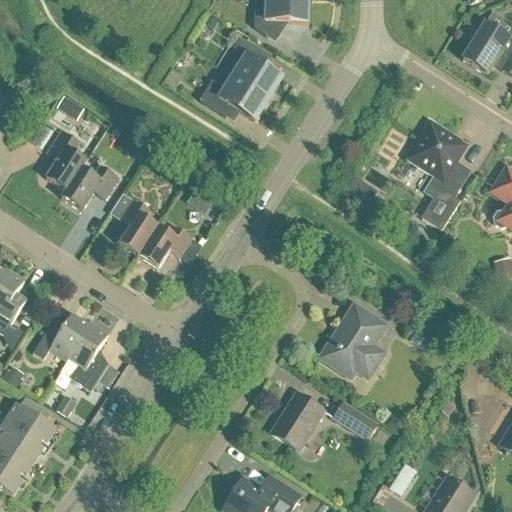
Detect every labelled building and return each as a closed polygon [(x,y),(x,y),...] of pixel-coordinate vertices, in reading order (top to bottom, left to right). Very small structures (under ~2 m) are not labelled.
[(465,0),(470,8),(486,0),(465,0)] [(254,16),(253,33),(266,42),(276,27),(288,27),(306,28),(307,2),(265,1),(264,17),(254,16)] [(208,20),(203,28),(212,34),(217,26),(208,20)] [(511,48),(507,45),(508,44),(484,29),(461,65),(485,80),(494,66),(503,71),(500,75),(511,82),(511,48)] [(231,81),(267,104),(280,83),(258,69),(264,59),(240,43),(233,54),(239,57),(226,78),(231,81)] [(174,94),(182,80),(172,74),(163,87),(174,94)] [(253,125),(267,104),(231,82),(224,93),(212,86),(198,106),(225,122),(231,112),(253,125)] [(59,107),(56,112),(60,115),(66,119),(67,117),(69,114),(73,108),(63,101),(59,107)] [(420,142),(406,164),(433,181),(424,197),(433,202),(420,223),(440,236),(459,206),(452,202),(466,180),(452,172),(466,151),(441,135),(442,134),(429,125),(419,141),(420,142)] [(80,173),(85,166),(72,158),(78,148),(61,137),(47,158),(57,165),(45,184),(65,196),(61,203),(61,204),(66,197),(80,173)] [(511,175),(505,171),(489,197),(507,208),(502,216),(496,217),(493,222),(494,229),(499,232),(505,231),(511,235),(511,175)] [(80,173),(66,197),(61,204),(81,216),(93,198),(104,204),(117,183),(100,172),(93,182),(80,173)] [(353,181),(346,193),(352,197),(357,200),(365,188),(360,185),(353,181)] [(320,182),(311,193),(324,204),(333,192),(320,182)] [(138,262),(157,232),(145,224),(149,217),(122,199),(109,219),(129,232),(118,249),(138,262)] [(157,232),(138,262),(157,275),(168,257),(178,264),(191,244),(174,233),(169,240),(157,232)] [(511,282),(511,277),(508,262),(493,266),(498,286),(511,282)] [(0,339),(3,341),(26,304),(16,298),(24,286),(6,274),(4,277),(5,277),(0,284),(0,339)] [(367,384),(384,358),(373,351),(386,331),(353,309),(318,363),(351,384),(356,377),(367,384)] [(89,331),(88,331),(71,319),(57,341),(47,335),(32,358),(42,365),(49,355),(66,367),(68,365),(67,364),(89,331)] [(20,327),(27,331),(31,325),(24,320),(20,327)] [(67,364),(68,365),(77,370),(69,383),(90,397),(107,370),(94,362),(108,340),(90,328),(88,331),(89,331),(67,364)] [(428,357),(434,347),(415,334),(409,344),(428,357)] [(16,394),(25,380),(11,371),(2,385),(16,394)] [(298,456),(323,416),(295,399),(270,439),(298,456)] [(64,401),(55,414),(66,421),(75,408),(64,401)] [(0,433),(0,447),(33,469),(55,434),(44,428),(50,419),(24,403),(19,411),(16,409),(0,433)] [(369,446),(378,430),(342,407),(332,423),(369,446)] [(448,421),(454,411),(447,407),(441,417),(448,421)] [(511,430),(499,452),(511,460),(511,430)] [(0,493),(12,502),(33,469),(0,447),(0,493)] [(294,511),(302,501),(270,480),(260,494),(242,482),(223,511),(294,511)] [(466,511),(474,500),(446,483),(427,511),(466,511)] [(404,511),(390,503),(383,511),(404,511)]
